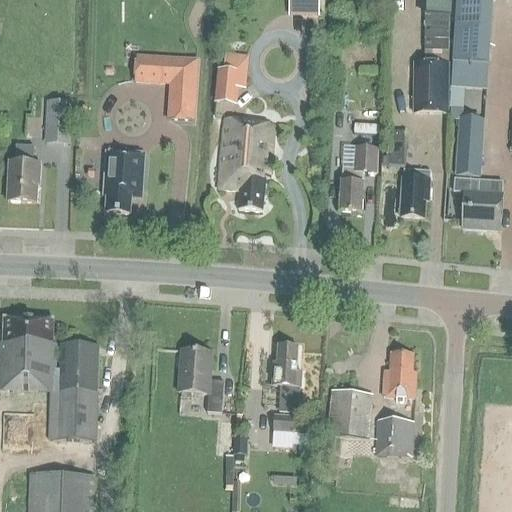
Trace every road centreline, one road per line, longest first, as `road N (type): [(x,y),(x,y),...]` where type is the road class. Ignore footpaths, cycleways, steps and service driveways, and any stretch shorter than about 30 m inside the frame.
road 1 (tertiary): [(0,265),(260,279),(459,302)]
road 2 (unclassified): [(445,511),(459,302)]
